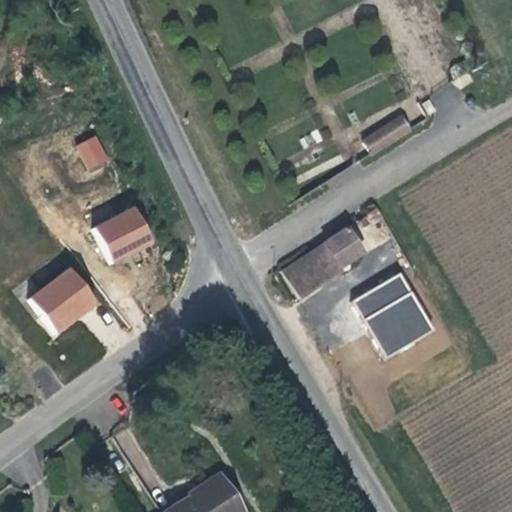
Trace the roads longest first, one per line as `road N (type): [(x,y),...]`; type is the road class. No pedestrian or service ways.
road 1 (unclassified): [(511,112),(237,273)]
road 2 (secondary): [(237,273),(107,0)]
road 3 (residential): [(0,450),(237,273)]
road 4 (secondary): [(382,511),(237,273)]
